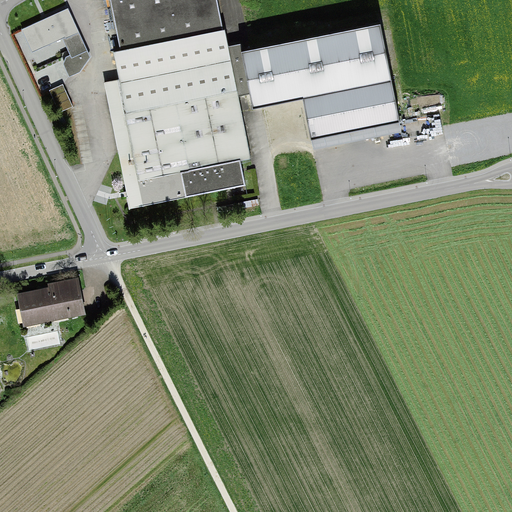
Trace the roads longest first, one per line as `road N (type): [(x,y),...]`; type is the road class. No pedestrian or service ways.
road 1 (unclassified): [(511,175),(103,257)]
road 2 (track): [(232,511),(103,257)]
road 3 (residential): [(103,257),(0,38)]
road 4 (unknown): [(280,221),(231,0)]
